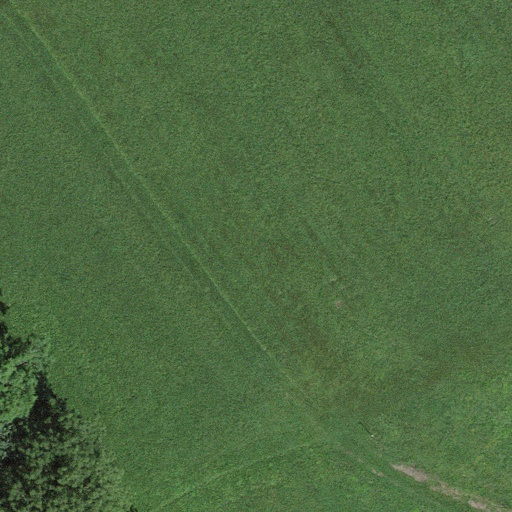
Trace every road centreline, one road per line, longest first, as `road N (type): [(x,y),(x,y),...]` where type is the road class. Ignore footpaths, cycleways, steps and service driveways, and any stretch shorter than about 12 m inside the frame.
road 1 (track): [(342,417),(21,0)]
road 2 (track): [(342,417),(511,498)]
